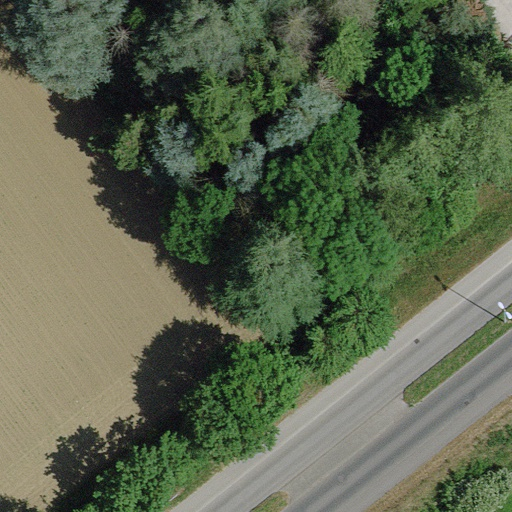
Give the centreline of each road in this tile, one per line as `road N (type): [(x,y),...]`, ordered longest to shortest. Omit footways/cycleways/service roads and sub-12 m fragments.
road 1 (tertiary): [(511,276),(338,415)]
road 2 (tertiary): [(375,468),(511,360)]
road 3 (tertiary): [(338,415),(217,511)]
